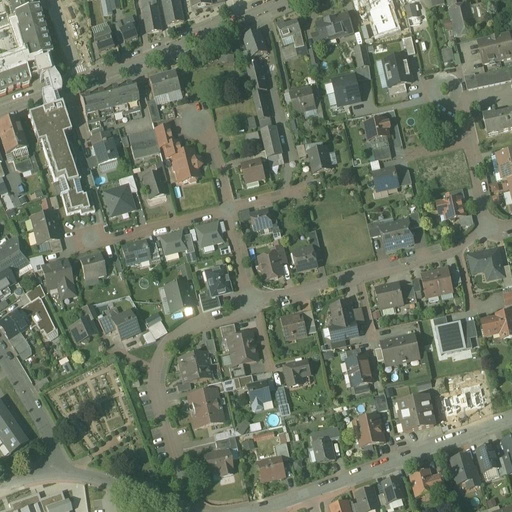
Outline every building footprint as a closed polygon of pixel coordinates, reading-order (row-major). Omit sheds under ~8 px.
[(37,10),(36,7),(34,0),(12,0),(3,3),(0,4),(0,95),(30,84),(28,80),(36,78),(37,79),(42,78),(43,83),(44,86),(45,90),(46,92),(46,93),(41,95),(41,97),(41,101),(41,103),(42,103),(56,98),(56,97),(56,96),(60,95),(60,94),(60,89),(60,87),(60,85),(59,82),(56,78),(53,74),(52,71),(48,58),(51,57),(51,55),(52,55),(50,48),(49,48),(38,9),(37,10)] [(113,16),(111,6),(109,0),(107,0),(100,1),(103,18),(113,16)] [(140,0),(147,35),(162,32),(156,0),(140,0)] [(161,0),(167,26),(185,23),(179,0),(161,0)] [(191,0),(193,9),(212,6),(211,0),(191,0)] [(377,0),(381,15),(404,10),(401,0),(377,0)] [(455,0),(446,0),(449,10),(457,8),(455,0)] [(488,4),(471,8),(475,27),(482,25),(483,24),(490,22),(489,17),(490,17),(488,4)] [(457,8),(449,10),(456,40),(477,35),(475,27),(471,8),(471,5),(457,8)] [(414,6),(406,8),(408,21),(409,21),(415,20),(417,19),(414,6)] [(334,20),(326,23),(326,22),(325,22),(325,23),(322,24),(322,23),(316,25),(317,25),(319,34),(312,36),(315,46),(353,34),(347,15),(338,18),(338,19),(335,20),(335,19),(334,19),(334,20)] [(415,20),(409,21),(410,28),(415,27),(417,25),(415,20)] [(118,25),(120,32),(126,45),(138,39),(133,27),(126,29),(123,23),(118,25)] [(297,23),(285,27),(284,24),(277,26),(282,41),(293,37),(301,34),(297,23)] [(115,49),(111,37),(112,37),(109,28),(102,30),(103,33),(93,37),(100,54),(115,49)] [(260,32),(243,39),(248,52),(243,54),(246,61),(253,58),(267,53),(260,32)] [(301,34),(293,37),(296,50),(304,48),(301,34)] [(403,40),(407,57),(416,55),(411,38),(403,40)] [(511,51),(509,39),(498,41),(498,40),(492,42),(492,43),(478,46),(483,67),(490,66),(489,64),(494,63),(494,65),(511,60),(511,51)] [(365,48),(357,49),(360,63),(358,64),(359,70),(370,68),(365,48)] [(459,54),(454,55),(452,49),(443,51),(446,69),(462,66),(459,54)] [(253,58),(246,61),(248,68),(256,66),(253,58)] [(405,58),(384,62),(387,76),(408,71),(405,58)] [(248,68),(247,68),(259,122),(270,120),(263,92),(267,92),(261,65),(256,66),(248,68)] [(509,70),(475,77),(475,76),(464,78),(467,92),(511,83),(511,81),(511,80),(511,67),(508,69),(509,70)] [(408,71),(387,76),(390,90),(411,85),(408,71)] [(176,74),(162,78),(167,96),(181,92),(176,74)] [(354,77),(332,82),(333,85),(325,87),(327,97),(335,95),(357,90),(354,77)] [(162,78),(149,81),(154,100),(167,96),(162,78)] [(134,85),(80,99),(85,117),(87,126),(105,121),(105,119),(122,114),(123,117),(141,112),(134,85)] [(311,89),(290,95),(292,106),(295,116),(296,115),(315,110),(311,89)] [(357,90),(335,95),(338,108),(360,103),(357,90)] [(155,102),(147,104),(152,125),(160,123),(155,102)] [(44,111),(42,112),(28,116),(38,144),(41,143),(54,183),(58,182),(63,196),(60,196),(60,197),(62,197),(67,216),(80,213),(81,217),(95,213),(90,194),(82,196),(78,182),(80,181),(74,163),(76,163),(70,146),(69,147),(65,135),(71,133),(62,108),(61,105),(59,106),(44,111)] [(292,106),(287,107),(290,122),(297,120),(296,115),(295,116),(292,106)] [(511,112),(496,117),(495,114),(483,117),(488,137),(511,131),(511,112)] [(250,130),(257,129),(255,118),(248,119),(250,130)] [(12,155),(16,153),(18,158),(27,155),(25,150),(27,150),(17,119),(0,124),(0,138),(6,156),(12,155)] [(385,121),(364,125),(367,135),(370,134),(371,142),(389,138),(387,131),(390,130),(389,123),(386,124),(385,121)] [(167,128),(154,132),(156,141),(158,149),(164,148),(164,147),(172,145),(167,128)] [(102,129),(90,133),(92,139),(104,135),(102,129)] [(275,129),(262,132),(270,168),(283,165),(281,156),(282,156),(275,129)] [(154,131),(128,138),(131,148),(156,141),(154,132),(154,131)] [(92,139),(90,139),(93,149),(111,143),(109,134),(104,135),(92,139)] [(126,138),(121,140),(124,150),(129,148),(126,138)] [(156,141),(131,148),(134,161),(160,155),(158,149),(156,141)] [(111,143),(93,149),(98,167),(117,161),(111,143)] [(192,152),(180,155),(178,144),(172,145),(164,147),(164,148),(167,159),(173,158),(174,163),(172,166),(174,173),(177,175),(179,184),(187,182),(190,185),(196,183),(197,180),(199,179),(197,172),(201,167),(200,162),(194,160),(192,152)] [(304,147),(296,148),(299,160),(307,159),(304,147)] [(389,148),(373,152),(375,163),(392,160),(389,148)] [(326,149),(309,154),(314,175),(331,171),(326,149)] [(34,157),(28,159),(27,155),(18,158),(16,153),(12,155),(17,171),(22,174),(31,171),(32,175),(39,173),(34,157)] [(266,153),(253,156),(255,163),(260,161),(261,164),(268,162),(266,153)] [(511,153),(497,157),(500,170),(511,166),(511,153)] [(255,163),(242,166),(246,182),(254,180),(258,183),(265,181),(261,164),(260,161),(255,163)] [(167,183),(162,164),(155,166),(158,175),(161,184),(167,183)] [(511,166),(500,170),(503,182),(508,181),(511,180),(511,166)] [(394,171),(373,176),(377,193),(398,188),(395,176),(394,171)] [(409,173),(395,176),(398,188),(398,189),(412,186),(409,173)] [(158,175),(143,179),(149,198),(148,198),(149,201),(165,196),(161,184),(158,175)] [(132,178),(119,182),(121,189),(127,188),(129,195),(137,193),(132,178)] [(1,179),(0,179),(0,200),(10,196),(1,179)] [(121,189),(104,195),(111,218),(134,212),(129,195),(127,188),(121,189)] [(463,191),(449,194),(451,202),(461,200),(461,204),(465,203),(463,191)] [(23,196),(12,201),(16,209),(27,203),(23,196)] [(56,198),(49,200),(51,212),(59,210),(56,198)] [(461,204),(461,200),(451,202),(437,205),(439,216),(446,215),(447,222),(449,221),(449,222),(451,223),(453,224),(454,223),(455,222),(456,220),(465,218),(461,204)] [(268,212),(251,217),(255,233),(272,229),(269,216),(268,212)] [(53,214),(31,220),(34,233),(55,228),(53,222),(55,222),(53,214)] [(275,214),(269,216),(272,229),(273,234),(279,232),(275,214)] [(419,215),(411,216),(414,230),(422,228),(419,215)] [(409,223),(394,226),(399,248),(414,245),(409,223)] [(380,224),(367,227),(371,240),(382,238),(380,230),(381,230),(380,224)] [(217,225),(196,231),(201,250),(222,244),(217,225)] [(381,230),(380,230),(382,238),(385,251),(399,248),(394,226),(381,230)] [(55,228),(34,233),(38,247),(48,245),(60,241),(58,234),(57,234),(55,228)] [(316,233),(308,235),(312,250),(313,253),(320,252),(316,233)] [(182,234),(159,240),(164,258),(185,252),(186,252),(183,238),(182,234)] [(190,237),(183,238),(186,252),(185,252),(186,255),(194,253),(190,237)] [(17,238),(0,248),(0,271),(5,268),(8,272),(13,268),(16,273),(30,265),(28,261),(17,238)] [(60,241),(48,245),(51,255),(63,252),(60,241)] [(145,244),(122,250),(127,268),(148,263),(150,262),(146,248),(145,244)] [(156,245),(146,248),(150,262),(148,263),(150,268),(161,264),(156,245)] [(284,248),(272,251),(274,256),(278,255),(281,266),(288,264),(284,248)] [(312,250),(296,254),(298,261),(296,265),(298,274),(318,269),(313,253),(312,250)] [(498,252),(469,259),(473,276),(487,272),(489,281),(488,281),(488,283),(503,279),(504,279),(502,270),(498,252)] [(274,256),(259,260),(261,267),(259,271),(263,273),(265,283),(284,278),(281,266),(278,255),(274,256)] [(100,257),(80,262),(85,282),(105,277),(100,257)] [(42,258),(28,261),(30,265),(34,275),(43,273),(42,269),(45,269),(42,258)] [(45,269),(42,269),(43,273),(46,286),(49,291),(59,288),(62,300),(74,297),(71,285),(72,285),(66,263),(45,269)] [(119,263),(114,265),(116,276),(122,274),(119,263)] [(188,266),(176,269),(177,272),(181,271),(184,282),(192,280),(188,266)] [(0,271),(0,293),(15,284),(8,272),(5,268),(0,271)] [(511,279),(509,268),(502,270),(504,279),(503,279),(506,289),(511,288),(511,279)] [(224,269),(205,274),(210,292),(204,294),(204,295),(205,300),(217,297),(231,294),(224,269)] [(449,272),(441,273),(441,274),(435,276),(440,297),(454,294),(449,272)] [(459,273),(452,274),(455,286),(462,285),(459,273)] [(435,276),(429,277),(429,276),(421,278),(426,300),(440,297),(435,276)] [(419,282),(412,283),(413,285),(415,294),(421,293),(419,282)] [(185,284),(165,289),(171,315),(192,310),(189,299),(190,299),(189,294),(188,295),(185,284)] [(413,285),(399,288),(402,302),(416,299),(415,294),(413,285)] [(40,286),(25,296),(31,304),(39,299),(40,301),(45,298),(40,286)] [(399,286),(376,291),(380,311),(403,306),(402,302),(399,288),(399,286)] [(511,288),(506,289),(502,290),(504,296),(503,296),(506,308),(511,306),(511,288)] [(217,297),(205,300),(204,295),(199,296),(203,314),(220,309),(217,297)] [(55,331),(40,301),(39,299),(31,304),(20,312),(25,320),(30,317),(37,326),(36,326),(41,333),(43,331),(47,337),(55,331)] [(350,306),(332,310),(336,328),(337,329),(354,325),(353,322),(350,306)] [(92,307),(81,309),(86,320),(90,319),(91,322),(98,320),(92,307)] [(20,312),(18,310),(8,317),(19,334),(20,334),(30,327),(31,330),(36,326),(37,326),(30,317),(25,320),(20,312)] [(511,312),(508,314),(497,316),(497,319),(482,322),(484,332),(481,332),(483,341),(492,339),(491,337),(503,334),(505,340),(511,338),(511,312)] [(112,321),(112,322),(116,331),(121,342),(139,333),(130,313),(112,321)] [(312,313),(301,315),(302,317),(305,330),(315,328),(312,313)] [(158,315),(144,321),(146,324),(159,318),(158,315)] [(110,316),(98,321),(105,336),(116,331),(112,322),(112,321),(110,316)] [(8,317),(0,322),(0,328),(9,341),(17,336),(19,334),(8,317)] [(302,317),(282,321),(286,338),(292,337),(293,340),(307,337),(305,330),(302,317)] [(147,345),(168,335),(160,318),(146,325),(150,333),(143,336),(147,345)] [(86,320),(81,323),(81,324),(70,330),(74,339),(78,337),(81,342),(80,342),(80,343),(81,343),(82,344),(85,346),(88,344),(90,341),(89,339),(97,335),(94,328),(93,328),(90,323),(91,322),(90,319),(86,320)] [(354,325),(337,329),(336,328),(330,330),(333,344),(345,341),(358,338),(356,326),(365,324),(364,319),(353,322),(354,325)] [(446,319),(433,322),(439,347),(444,346),(447,356),(472,350),(470,341),(464,342),(461,325),(448,328),(446,319)] [(234,326),(220,329),(223,341),(229,340),(236,338),(234,326)] [(25,341),(20,334),(19,334),(17,336),(21,343),(25,341)] [(236,338),(229,340),(232,354),(253,349),(250,335),(236,338)] [(17,336),(9,341),(8,341),(13,349),(21,343),(17,336)] [(415,336),(394,341),(399,366),(409,364),(411,361),(420,359),(415,336)] [(473,349),(480,347),(477,338),(471,340),(473,349)] [(21,343),(13,349),(17,356),(30,348),(25,341),(21,343)] [(213,341),(206,343),(208,355),(216,353),(213,341)] [(333,344),(331,344),(333,351),(347,348),(345,341),(333,344)] [(393,342),(387,343),(380,344),(381,350),(384,362),(385,367),(391,366),(391,368),(399,366),(394,341),(393,341),(393,342)] [(253,349),(232,354),(235,367),(235,368),(243,366),(256,363),(253,349)] [(381,350),(375,351),(378,364),(384,362),(381,350)] [(361,351),(346,354),(348,362),(362,358),(361,351)] [(325,360),(334,359),(333,352),(324,353),(325,360)] [(206,354),(179,361),(182,373),(209,367),(206,354)] [(348,362),(347,362),(350,376),(371,371),(370,367),(369,368),(366,358),(362,358),(348,362)] [(68,362),(62,365),(67,374),(73,372),(68,362)] [(306,363),(284,368),(288,388),(303,385),(301,379),(309,377),(306,363)] [(243,366),(235,368),(235,367),(229,369),(232,381),(238,380),(245,378),(243,366)] [(209,367),(182,373),(184,385),(190,384),(212,379),(209,367)] [(371,371),(350,376),(353,389),(354,389),(369,386),(373,385),(370,375),(372,375),(371,371)] [(245,378),(238,380),(240,390),(247,389),(246,388),(254,387),(251,377),(245,378)] [(38,390),(50,384),(47,379),(35,384),(38,390)] [(138,381),(129,384),(131,390),(140,387),(138,381)] [(430,382),(417,385),(418,391),(432,388),(430,382)] [(184,385),(177,387),(179,393),(191,390),(190,384),(184,385)] [(223,384),(208,387),(209,393),(216,391),(217,395),(225,393),(223,384)] [(254,387),(246,388),(247,389),(250,406),(251,406),(261,404),(271,401),(267,384),(254,387)] [(369,386),(354,389),(356,397),(370,394),(369,386)] [(284,389),(275,391),(279,408),(288,406),(284,389)] [(209,393),(188,397),(195,431),(223,424),(217,395),(216,391),(209,393)] [(385,396),(374,398),(377,414),(389,411),(385,396)] [(428,399),(400,405),(402,414),(400,414),(403,425),(404,425),(406,433),(434,427),(428,399)] [(261,404),(251,406),(252,412),(255,413),(261,412),(262,410),(261,404)] [(24,441),(0,405),(0,430),(13,449),(24,441)] [(378,417),(353,422),(356,435),(359,436),(361,449),(384,444),(378,417)] [(237,434),(246,435),(246,424),(237,424),(237,434)] [(233,430),(226,432),(227,434),(214,436),(215,442),(229,439),(235,438),(233,430)] [(336,431),(317,435),(319,443),(330,441),(330,442),(338,440),(336,431)] [(229,439),(215,442),(217,450),(231,447),(229,439)] [(242,444),(245,451),(255,449),(252,441),(242,444)] [(319,443),(313,444),(317,465),(335,461),(330,442),(330,441),(319,443)] [(287,445),(275,448),(278,459),(281,459),(282,463),(290,462),(287,445)] [(493,447),(478,451),(484,473),(497,470),(499,469),(497,461),(493,447)] [(228,452),(205,457),(208,475),(220,472),(221,478),(233,475),(228,452)] [(467,457),(452,461),(456,474),(454,477),(455,481),(458,482),(459,485),(472,481),(474,481),(471,471),(467,457)] [(511,464),(511,463),(510,464),(508,457),(502,459),(507,476),(511,474),(511,464)] [(278,459),(258,464),(262,482),(285,477),(282,463),(281,459),(278,459)] [(507,476),(502,459),(497,461),(499,469),(497,470),(499,478),(507,476)] [(482,486),(477,469),(471,471),(474,481),(472,481),(474,489),(482,486)] [(427,472),(411,477),(416,495),(425,493),(426,496),(435,493),(435,491),(431,479),(429,479),(427,472)] [(441,476),(431,479),(435,491),(444,489),(441,476)] [(399,480),(383,485),(386,494),(389,505),(405,500),(405,499),(405,500),(399,481),(399,480)] [(373,491),(357,496),(359,504),(361,511),(373,511),(378,510),(373,491)] [(71,511),(72,511),(68,500),(64,502),(62,493),(40,501),(38,495),(9,505),(10,510),(3,511),(71,511)] [(386,494),(380,496),(385,511),(386,511),(391,511),(389,505),(386,494)]
